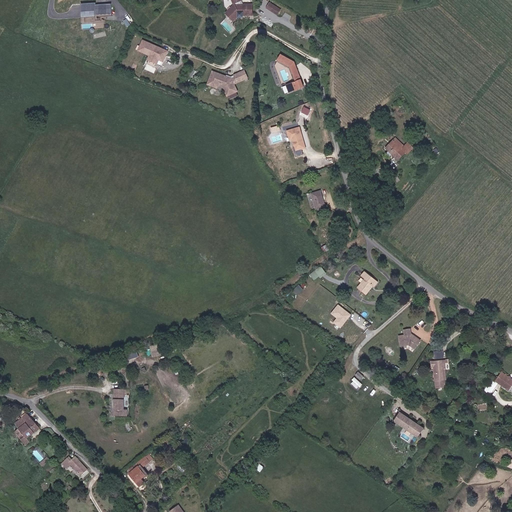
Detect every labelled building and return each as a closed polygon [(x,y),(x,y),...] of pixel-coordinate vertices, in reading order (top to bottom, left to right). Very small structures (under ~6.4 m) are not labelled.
[(98,3),(81,4),(81,17),(115,15),(114,4),(98,5),(98,3)] [(280,10),(269,3),(266,8),(277,15),(280,10)] [(243,15),(252,15),(252,4),(240,4),(238,4),(235,4),(226,13),(233,21),(238,16),(239,17),(242,17),(243,16),(243,15)] [(168,51),(140,39),(136,50),(147,55),(145,60),(156,65),(158,60),(163,62),(168,51)] [(302,86),(294,65),(289,67),(294,81),(289,83),(291,90),(302,86)] [(233,75),(234,77),(230,79),(230,78),(226,79),(225,76),(211,71),(207,81),(212,83),(213,81),(217,83),(218,82),(220,83),(226,95),(228,95),(229,98),(236,95),(234,92),(236,91),(233,84),(246,78),(243,70),(233,75)] [(309,118),(313,110),(304,106),(300,114),(309,118)] [(286,132),(289,139),(291,139),(295,150),(305,148),(299,128),(286,132)] [(274,142),(284,140),(282,130),(272,132),(274,142)] [(394,138),(392,141),(401,149),(404,146),(394,138)] [(401,149),(392,141),(386,148),(398,159),(405,152),(407,154),(412,147),(407,143),(404,146),(401,149)] [(319,191),(311,193),(315,209),(323,206),(319,191)] [(313,280),(325,273),(321,267),(310,275),(313,280)] [(373,288),(378,282),(364,270),(359,277),(363,280),(355,289),(364,295),(371,286),(373,288)] [(299,284),(294,289),(298,294),(304,288),(299,284)] [(336,317),(333,322),(341,328),(352,314),(338,303),(330,313),(336,317)] [(416,338),(413,336),(414,335),(413,330),(407,331),(407,336),(402,337),(403,347),(411,346),(417,350),(424,342),(418,337),(416,338)] [(160,354),(158,345),(149,347),(151,356),(160,354)] [(124,352),(126,360),(137,357),(135,349),(124,352)] [(445,352),(435,351),(434,358),(444,359),(445,352)] [(446,361),(436,362),(434,362),(434,367),(436,367),(437,380),(438,380),(438,388),(447,387),(447,379),(448,379),(447,369),(446,370),(446,368),(447,367),(446,361)] [(511,376),(507,373),(501,381),(511,388),(511,376)] [(358,389),(363,383),(355,377),(350,382),(358,389)] [(126,390),(116,390),(117,417),(130,416),(130,410),(127,411),(126,390)] [(44,430),(30,413),(18,424),(30,439),(26,442),(31,448),(35,444),(32,440),(44,430)] [(422,429),(399,413),(393,421),(416,437),(422,429)] [(65,465),(66,467),(71,471),(72,469),(75,467),(84,475),(89,470),(78,458),(75,461),(71,459),(67,464),(65,465)] [(142,465),(140,467),(131,474),(139,484),(149,475),(148,477),(150,475),(142,465)]
